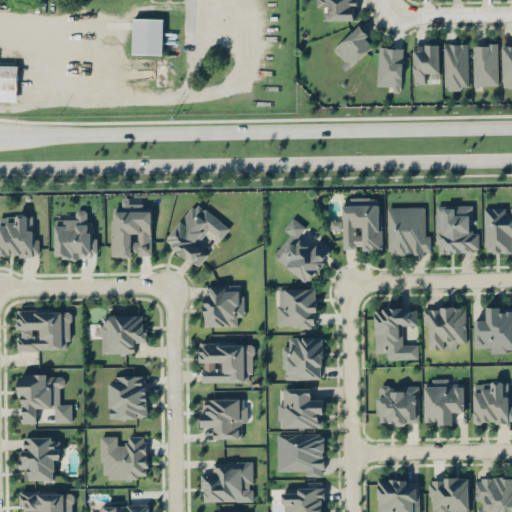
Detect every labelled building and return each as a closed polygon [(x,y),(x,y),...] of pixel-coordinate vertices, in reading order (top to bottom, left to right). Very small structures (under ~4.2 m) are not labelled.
[(356,19),(356,0),(317,0),(317,19),(356,19)] [(162,54),(162,17),(132,17),(132,54),(162,54)] [(330,53),(347,69),(373,41),(356,25),(330,53)] [(511,91),(511,42),(502,42),(502,91),(511,91)] [(437,73),(437,43),(414,43),(414,82),(426,82),(426,73),(437,73)] [(467,43),(444,43),(444,90),(467,90),(467,43)] [(497,43),(472,43),(472,84),(497,84),(497,43)] [(401,90),(402,46),(378,46),(377,89),(401,90)] [(0,100),(17,101),(17,64),(0,63),(0,100)] [(381,249),(381,196),(341,196),(341,218),(331,218),(331,228),(342,228),(342,249),(381,249)] [(198,266),(209,251),(199,244),(208,231),(220,239),(230,225),(193,200),(164,242),(198,266)] [(111,257),(151,256),(151,202),(111,203),(111,257)] [(435,204),(435,252),(478,252),(478,231),(471,231),(471,204),(435,204)] [(387,206),(387,253),(428,253),(428,206),(387,206)] [(511,206),(483,206),(483,252),(511,252),(511,206)] [(96,258),(96,223),(85,224),(85,209),(75,209),(75,218),(54,219),(54,258),(96,258)] [(38,233),(30,233),(30,214),(0,214),(0,256),(38,256),(38,233)] [(308,283),(333,248),(320,238),(315,246),(300,235),(306,226),(293,216),(282,231),(288,236),(272,257),(308,283)] [(242,315),(242,283),(203,283),(203,325),(235,325),(235,315),(242,315)] [(317,288),(276,288),(276,327),(317,327),(317,288)] [(374,307),(375,349),(384,349),(384,358),(418,358),(418,340),(406,340),(406,327),(417,326),(416,306),(374,307)] [(466,306),(422,306),(422,329),(430,329),(430,348),(455,348),(455,339),(466,339),(466,306)] [(511,306),(483,306),(483,315),(474,315),(474,351),(511,351),(511,306)] [(17,350),(70,349),(70,307),(16,308),(17,350)] [(146,342),(146,314),(98,314),(98,353),(135,353),(135,342),(146,342)] [(321,379),(321,336),(291,336),(291,346),(282,346),(282,379),(321,379)] [(199,381),(252,381),(252,341),(199,341),(199,381)] [(17,373),(18,422),(38,422),(38,410),(52,410),(52,422),(71,421),(71,403),(60,403),(60,372),(17,373)] [(147,417),(146,374),(108,375),(109,418),(147,417)] [(425,423),(452,423),(452,412),(464,412),(463,383),(448,383),(448,380),(424,381),(425,423)] [(511,422),(511,380),(472,380),(472,422),(511,422)] [(376,384),(376,424),(419,424),(419,384),(376,384)] [(312,387),(286,387),(286,396),(277,396),(277,427),(322,427),(322,397),(312,397),(312,387)] [(246,398),(201,398),(201,427),(211,427),(211,438),(246,438),(246,398)] [(324,432),(277,432),(277,474),(324,474),(324,432)] [(146,478),(146,435),(99,435),(99,478),(146,478)] [(20,468),(27,468),(27,478),(57,478),(57,436),(20,436),(20,468)] [(252,460),(211,460),(211,471),(200,471),(200,500),(252,501),(252,460)] [(468,511),(468,476),(428,476),(428,511),(468,511)] [(511,511),(511,476),(475,476),(474,511),(511,511)] [(419,511),(419,478),(377,478),(377,511),(386,511),(419,511)] [(282,511),(324,511),(324,482),(282,483),(282,511)] [(72,511),(72,490),(19,490),(19,511),(72,511)]
